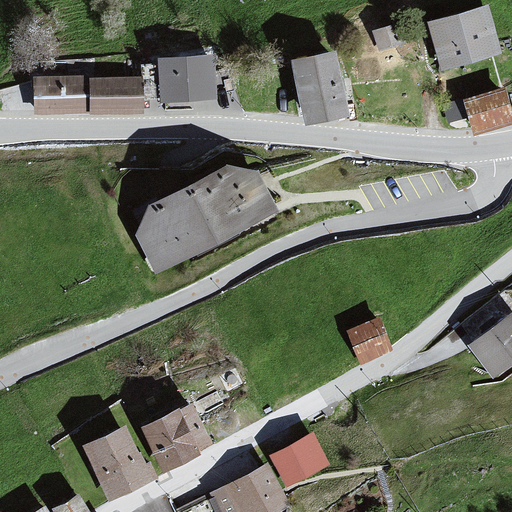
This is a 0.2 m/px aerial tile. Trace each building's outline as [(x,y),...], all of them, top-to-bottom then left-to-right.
[(422,25),(437,76),(497,54),(484,6),(422,25)] [(334,50),(289,61),(300,125),(346,116),(334,50)] [(160,102),(214,101),(212,57),(158,59),(160,102)] [(461,86),(472,123),(511,110),(511,100),(503,73),(461,86)] [(31,112),(79,113),(78,79),(30,78),(31,112)] [(139,79),(89,81),(89,114),(140,114),(139,79)] [(145,201),(131,235),(151,272),(275,213),(257,172),(225,162),(145,201)] [(511,315),(511,314),(468,346),(496,383),(511,370),(511,315)] [(370,316),(341,330),(357,358),(384,343),(370,316)] [(185,408),(137,429),(156,474),(208,451),(185,408)] [(122,427),(81,448),(104,502),(150,481),(122,427)] [(310,436),(269,458),(285,488),(328,466),(310,436)] [(264,465),(206,498),(213,511),(280,511),(284,510),(264,465)] [(89,511),(78,493),(52,509),(53,511),(89,511)]
